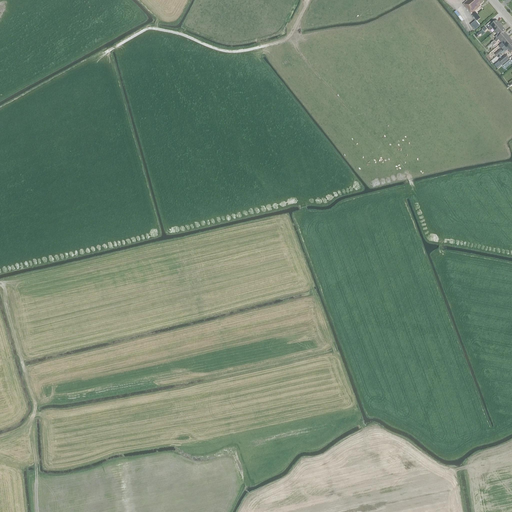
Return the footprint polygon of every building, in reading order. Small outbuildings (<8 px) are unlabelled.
[(484,3),(481,0),(468,0),(463,4),(471,14),(481,6),(480,5),(484,3)] [(492,28),(494,32),(501,26),(497,21),(487,29),(489,31),(492,28)] [(501,26),(494,32),(497,35),(495,37),(496,39),(504,33),(506,31),(501,26)] [(499,40),(502,43),(508,38),(504,33),(496,39),(495,40),(496,42),(499,40)] [(502,49),(503,51),(511,43),(511,42),(508,38),(502,43),(505,47),(502,49)] [(511,43),(503,51),(505,53),(508,50),(511,54),(511,52),(511,43)] [(499,61),(502,65),(509,59),(506,56),(499,61)] [(504,68),(511,62),(509,59),(502,65),(504,68)]
